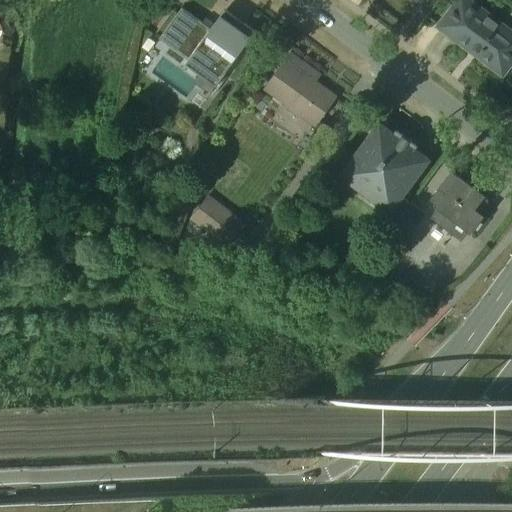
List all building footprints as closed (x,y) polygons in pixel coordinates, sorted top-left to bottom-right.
[(511,31),(469,0),(454,0),(435,26),(505,79),(511,69),(511,31)] [(229,43),(210,28),(181,7),(159,38),(217,81),(255,31),(244,23),(229,43)] [(224,8),(210,28),(229,43),(244,23),(224,8)] [(290,50),(263,89),(286,106),(285,108),(299,118),(300,116),(315,127),(338,94),(318,79),(322,73),(290,50)] [(402,213),(410,203),(403,197),(419,176),(433,158),(417,147),(419,144),(397,128),(395,130),(379,119),(337,174),(387,211),(383,217),(394,225),(402,213)] [(451,171),(430,199),(439,206),(430,217),(462,242),(481,217),(472,209),(483,195),(451,171)] [(208,194),(189,219),(223,245),(227,248),(240,231),(246,223),(208,194)] [(402,213),(394,225),(407,235),(424,211),(411,201),(410,203),(402,213)]
